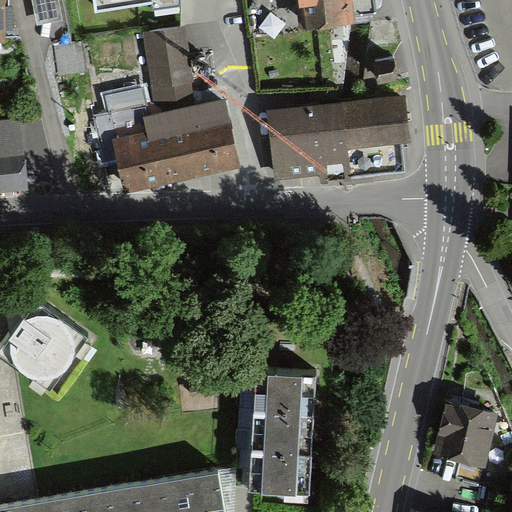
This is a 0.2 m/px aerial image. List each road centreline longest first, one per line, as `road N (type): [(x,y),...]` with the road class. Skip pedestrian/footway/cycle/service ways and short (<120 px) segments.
road 1 (residential): [(451,183),(0,215)]
road 2 (primary): [(389,511),(449,239)]
road 3 (primary): [(451,183),(445,103),(421,0)]
road 4 (residential): [(449,239),(464,248),(511,343)]
